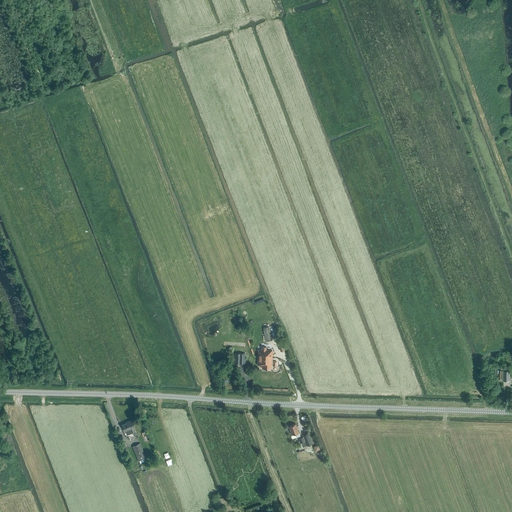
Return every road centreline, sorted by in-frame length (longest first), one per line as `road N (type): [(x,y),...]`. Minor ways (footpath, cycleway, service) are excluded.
road 1 (tertiary): [(0,392),(511,412)]
road 2 (track): [(421,0),(511,254)]
